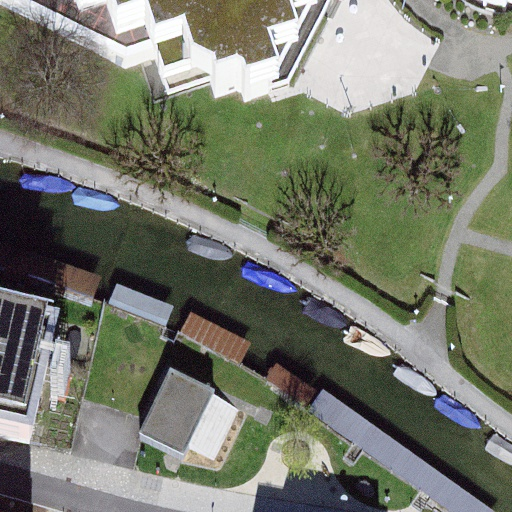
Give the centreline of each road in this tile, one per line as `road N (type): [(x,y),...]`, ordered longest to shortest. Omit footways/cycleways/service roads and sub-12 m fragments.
road 1 (track): [(0,142),(291,251),(511,426)]
road 2 (residential): [(0,479),(126,511)]
